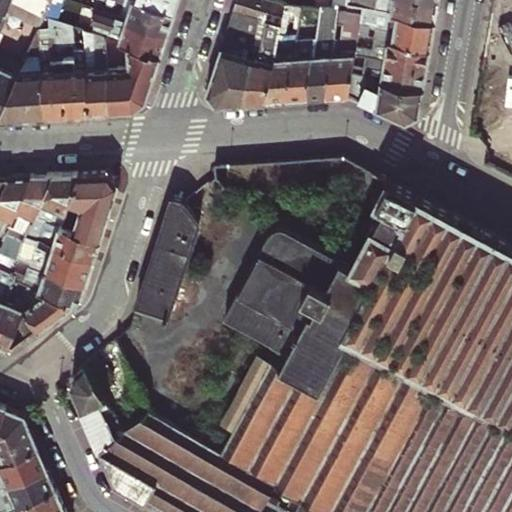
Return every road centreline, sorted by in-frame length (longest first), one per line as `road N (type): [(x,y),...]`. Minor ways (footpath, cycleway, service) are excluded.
road 1 (tertiary): [(161,134),(334,121),(439,168)]
road 2 (residential): [(30,383),(107,292),(161,134)]
road 3 (residential): [(439,168),(467,0)]
road 4 (tertiary): [(0,140),(161,134)]
road 5 (residential): [(30,383),(50,405),(90,493),(110,511)]
road 6 (residential): [(205,0),(161,134)]
